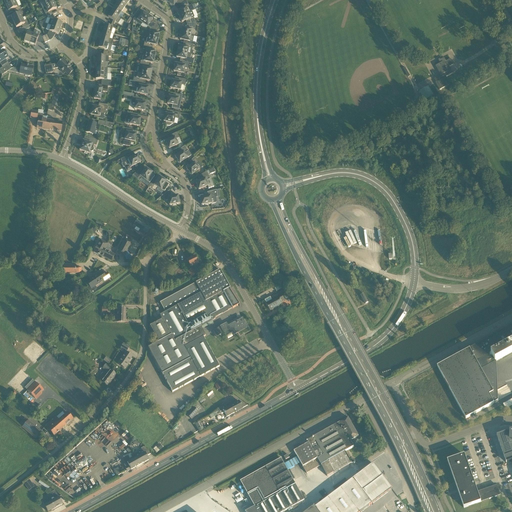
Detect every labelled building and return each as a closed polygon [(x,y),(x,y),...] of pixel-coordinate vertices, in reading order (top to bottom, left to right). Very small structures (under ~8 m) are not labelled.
[(179,17),(188,13),(192,11),(194,10),(192,5),(189,6),(186,0),(181,4),(183,9),(177,11),(177,12),(178,15),(179,15),(179,17)] [(18,7),(16,1),(6,6),(6,7),(5,7),(7,11),(8,10),(8,11),(14,9),(15,12),(21,9),(20,6),(18,7)] [(47,17),(52,14),(51,11),(57,9),(54,3),(45,7),(43,8),(45,14),(47,17)] [(115,7),(121,12),(125,7),(118,3),(115,7)] [(111,12),(118,17),(121,12),(115,7),(111,12)] [(11,17),(13,22),(22,18),(21,15),(23,14),(21,9),(15,12),(16,14),(11,17)] [(192,11),(188,13),(179,17),(180,18),(179,19),(181,21),(182,22),(188,20),(190,24),(196,24),(193,17),(194,17),(192,11)] [(121,19),(118,17),(111,12),(108,17),(113,20),(112,24),(114,25),(115,22),(118,24),(121,19)] [(141,26),(142,24),(148,15),(146,14),(147,14),(144,12),(144,13),(143,12),(139,18),(136,16),(133,20),(133,21),(136,23),(141,26)] [(149,28),(149,29),(158,26),(156,23),(154,24),(153,22),(151,21),(153,19),(152,18),(150,16),(149,16),(148,15),(142,24),(147,27),(149,28)] [(21,25),(23,28),(29,25),(26,20),(23,21),(22,18),(13,22),(16,28),(21,25)] [(48,25),(51,26),(60,29),(62,23),(50,19),(48,25)] [(114,25),(112,24),(110,27),(105,25),(103,31),(111,33),(113,28),(114,25)] [(190,24),(189,29),(182,28),(182,29),(181,29),(181,32),(181,34),(191,36),(192,30),(195,31),(196,24),(190,24)] [(51,26),(49,31),(47,35),(50,40),(52,40),(56,34),(58,35),(60,29),(51,26)] [(149,29),(150,30),(150,32),(149,32),(148,38),(158,40),(158,38),(159,38),(159,35),(159,34),(157,34),(157,31),(157,30),(159,29),(158,26),(149,29)] [(33,34),(29,44),(35,46),(35,45),(38,37),(40,33),(34,31),(33,34)] [(29,44),(33,34),(27,32),(24,41),(29,44)] [(186,44),(192,45),(194,46),(195,43),(193,42),(194,36),(191,36),(181,34),(181,36),(180,36),(179,38),(180,39),(180,40),(187,41),(186,44)] [(109,39),(101,37),(100,42),(108,44),(112,45),(113,40),(109,39)] [(144,43),(143,46),(149,47),(150,44),(157,46),(157,45),(158,45),(158,42),(158,40),(148,38),(147,44),(144,43)] [(108,44),(100,42),(98,48),(104,50),(103,53),(111,54),(111,51),(110,51),(112,45),(108,44)] [(187,54),(187,53),(188,48),(191,48),(192,45),(186,44),(185,47),(179,46),(178,47),(177,50),(178,50),(177,52),(187,54)] [(144,50),(143,55),(154,58),(155,56),(156,53),(155,53),(156,52),(149,50),(149,47),(143,46),(143,49),(144,50)] [(191,54),(187,53),(187,54),(177,52),(177,53),(176,56),(177,56),(176,58),(183,59),(182,62),(189,63),(193,64),(194,60),(190,59),(191,54)] [(103,56),(97,56),(97,62),(108,63),(108,57),(111,57),(111,54),(103,53),(103,56)] [(140,64),(146,65),(146,62),(153,64),(153,62),(154,62),(155,60),(154,59),(154,58),(143,55),(142,61),(141,61),(140,64)] [(439,90),(450,84),(446,77),(453,73),(449,67),(453,65),(450,59),(446,61),(444,58),(438,61),(440,63),(435,66),(441,76),(444,74),(446,77),(435,83),(439,90)] [(68,76),(73,71),(70,67),(71,66),(70,65),(69,66),(68,64),(67,62),(65,59),(64,60),(63,59),(57,65),(56,64),(51,65),(44,66),(46,74),(53,73),(52,69),(58,68),(64,74),(65,73),(68,76)] [(188,69),(189,63),(182,62),(182,65),(175,64),(174,68),(174,67),(173,70),(174,70),(174,72),(177,72),(181,73),(183,74),(184,68),(188,69)] [(0,69),(0,72),(2,75),(12,69),(9,64),(0,69)] [(25,76),(29,77),(30,76),(31,76),(33,67),(29,66),(29,65),(26,65),(21,64),(20,69),(16,68),(15,73),(19,73),(19,74),(25,75),(25,76)] [(140,64),(138,73),(151,75),(151,74),(152,74),(152,71),(152,70),(145,68),(146,65),(140,64)] [(102,80),(102,85),(108,86),(110,87),(111,81),(107,80),(107,74),(96,73),(95,80),(102,80)] [(134,78),(133,81),(135,82),(142,83),(143,80),(150,81),(150,80),(151,80),(151,77),(151,75),(138,73),(137,73),(136,78),(134,78)] [(186,80),(179,79),(179,82),(172,80),(171,84),(170,84),(170,87),(170,88),(180,90),(181,85),(185,86),(186,80)] [(138,88),(137,93),(147,95),(147,94),(148,94),(148,91),(148,88),(142,86),(142,83),(135,82),(133,81),(130,80),(129,84),(135,85),(134,87),(138,88)] [(102,85),(101,89),(95,88),(94,94),(93,94),(93,97),(94,98),(94,99),(100,100),(101,94),(102,95),(103,92),(107,92),(108,86),(102,85)] [(56,106),(63,89),(57,87),(56,90),(52,89),(51,94),(54,95),(51,104),(56,106)] [(419,91),(425,101),(433,96),(428,87),(419,91)] [(167,104),(172,105),(172,108),(176,109),(177,109),(179,101),(182,102),(182,99),(184,100),(185,96),(176,94),(175,98),(169,96),(168,100),(167,100),(167,103),(167,104)] [(132,97),(131,103),(135,104),(134,109),(144,111),(144,110),(145,110),(145,107),(145,103),(139,102),(139,99),(132,97)] [(92,107),(91,111),(90,110),(90,114),(91,114),(91,115),(95,116),(94,117),(98,118),(99,113),(104,114),(105,113),(106,110),(107,110),(108,106),(99,104),(98,108),(92,107)] [(38,119),(37,128),(45,129),(46,120),(47,117),(43,116),(43,111),(38,110),(38,112),(31,110),(30,118),(37,120),(37,119),(38,119)] [(174,118),(178,119),(180,113),(173,112),(172,115),(165,114),(164,118),(164,117),(163,120),(164,120),(164,122),(165,122),(165,124),(166,125),(168,126),(170,126),(171,125),(172,123),(173,124),(174,118)] [(129,124),(139,126),(139,125),(140,125),(140,122),(140,119),(134,117),(134,114),(127,113),(126,119),(130,119),(129,124)] [(62,122),(46,120),(45,129),(50,130),(50,129),(61,131),(62,122)] [(114,124),(98,121),(98,125),(105,126),(113,130),(114,124)] [(87,128),(87,129),(86,133),(88,134),(88,137),(90,138),(96,140),(98,131),(94,130),(96,124),(89,122),(88,126),(87,126),(88,127),(87,128)] [(135,138),(136,134),(129,133),(130,129),(123,128),(122,134),(126,135),(125,140),(124,139),(123,145),(126,145),(126,146),(130,147),(131,141),(134,142),(135,141),(136,138),(135,138)] [(177,133),(170,136),(172,139),(165,142),(167,145),(168,148),(169,149),(178,145),(176,140),(179,138),(177,133)] [(84,153),(87,154),(88,153),(89,154),(90,151),(91,152),(93,151),(94,149),(93,147),(91,147),(92,145),(96,146),(98,140),(96,140),(90,138),(88,143),(83,141),(80,151),(84,152),(84,153)] [(185,153),(188,151),(184,146),(179,150),(180,153),(175,157),(177,160),(176,160),(178,163),(179,163),(179,164),(188,158),(185,153)] [(131,167),(132,167),(141,162),(140,161),(141,161),(139,158),(139,159),(137,155),(131,158),(129,155),(121,159),(122,163),(125,162),(127,167),(125,168),(127,172),(131,170),(130,167),(131,167)] [(194,157),(189,162),(192,165),(186,169),(189,172),(188,172),(190,175),(191,174),(191,175),(199,169),(196,165),(199,162),(194,157)] [(142,174),(138,171),(132,176),(140,181),(142,178),(149,183),(154,176),(151,174),(152,173),(151,172),(149,170),(146,168),(142,174)] [(206,171),(200,175),(202,180),(196,182),(197,186),(196,186),(197,189),(198,188),(198,190),(207,186),(208,189),(214,187),(211,179),(209,179),(206,171)] [(153,181),(149,187),(154,190),(156,187),(164,192),(169,184),(166,182),(166,181),(165,181),(165,180),(163,179),(159,177),(156,183),(153,181)] [(170,190),(163,195),(164,201),(168,200),(169,205),(173,205),(176,205),(176,204),(179,204),(179,202),(179,199),(178,199),(178,196),(171,197),(170,190)] [(207,196),(200,197),(201,201),(200,201),(201,204),(201,205),(205,205),(208,205),(208,204),(216,203),(217,202),(216,198),(217,197),(216,190),(206,193),(207,196)] [(137,217),(133,224),(139,228),(137,231),(144,235),(146,231),(148,233),(152,226),(137,217)] [(125,239),(117,253),(124,257),(132,243),(125,239)] [(104,242),(100,240),(94,252),(100,256),(104,250),(105,250),(108,244),(104,242)] [(114,255),(105,250),(104,250),(100,256),(111,261),(114,255)] [(194,256),(186,260),(190,267),(198,264),(194,256)] [(202,270),(196,273),(192,268),(188,272),(192,277),(195,274),(196,276),(204,273),(202,270)] [(215,319),(215,318),(227,311),(232,308),(232,309),(239,305),(240,307),(235,298),(234,299),(229,289),(230,288),(219,270),(192,285),(197,295),(165,312),(160,315),(162,319),(150,326),(158,342),(148,348),(172,392),(219,367),(203,337),(205,336),(200,327),(215,319)] [(104,275),(102,272),(87,283),(91,289),(93,292),(97,289),(95,286),(106,279),(107,280),(111,278),(107,273),(104,275)] [(197,295),(192,285),(160,303),(165,312),(197,295)] [(265,300),(267,303),(266,304),(270,311),(282,304),(281,302),(285,300),(281,294),(278,296),(278,297),(272,300),(270,297),(265,300)] [(117,322),(125,323),(125,308),(117,308),(117,315),(114,315),(114,320),(117,320),(117,322)] [(233,335),(239,332),(242,330),(242,329),(246,327),(247,327),(242,319),(227,327),(226,324),(220,327),(213,331),(216,336),(223,332),(228,341),(234,337),(233,335)] [(511,324),(469,348),(470,348),(437,366),(466,418),(494,403),(489,395),(493,392),(481,369),(494,362),(511,352),(511,324)] [(126,352),(117,364),(124,368),(132,356),(126,352)] [(110,368),(105,364),(102,369),(107,372),(110,368)] [(104,375),(100,380),(107,386),(116,375),(110,370),(105,376),(104,375)] [(43,390),(35,382),(26,391),(36,400),(42,394),(41,392),(43,390)] [(229,406),(227,407),(228,407),(230,406),(234,413),(242,408),(238,401),(236,402),(234,400),(228,403),(229,406)] [(223,410),(227,417),(234,413),(230,406),(228,407),(227,407),(226,405),(218,409),(220,412),(223,410)] [(199,412),(193,407),(186,415),(191,420),(199,412)] [(51,421),(59,431),(73,419),(67,412),(59,420),(56,416),(51,421)] [(347,418),(346,416),(336,422),(337,424),(306,441),(307,443),(294,451),(297,457),(300,462),(306,474),(321,465),(324,471),(325,472),(327,476),(334,473),(352,463),(349,458),(345,452),(347,451),(353,447),(353,448),(354,447),(352,443),(354,442),(352,440),(358,437),(348,418),(347,418)] [(41,431),(24,418),(20,423),(23,426),(22,427),(35,438),(41,431)] [(59,431),(51,421),(45,426),(54,436),(59,431)] [(200,422),(195,425),(199,431),(204,429),(200,422)] [(511,432),(505,433),(496,435),(506,463),(511,460),(511,432)] [(141,449),(134,454),(136,458),(136,457),(138,462),(142,460),(143,463),(148,460),(144,453),(148,451),(144,447),(141,448),(141,449)] [(134,454),(131,455),(130,453),(129,454),(136,467),(143,463),(142,460),(138,462),(136,457),(136,458),(134,454)] [(123,464),(127,471),(136,467),(129,454),(121,458),(124,464),(123,464)] [(497,485),(477,492),(475,486),(474,487),(473,484),(474,483),(464,455),(447,461),(457,489),(458,489),(459,492),(458,492),(464,508),(500,495),(497,485)] [(283,511),(304,500),(281,459),(240,481),(255,507),(246,511),(283,511)] [(360,511),(394,487),(375,462),(314,506),(306,511),(360,511)] [(29,480),(24,483),(25,484),(26,486),(29,490),(33,487),(32,486),(33,485),(29,480)] [(48,489),(50,487),(40,480),(38,483),(48,489)] [(52,496),(50,497),(43,501),(45,504),(44,505),(47,511),(62,504),(55,490),(54,491),(51,492),(52,496)]
